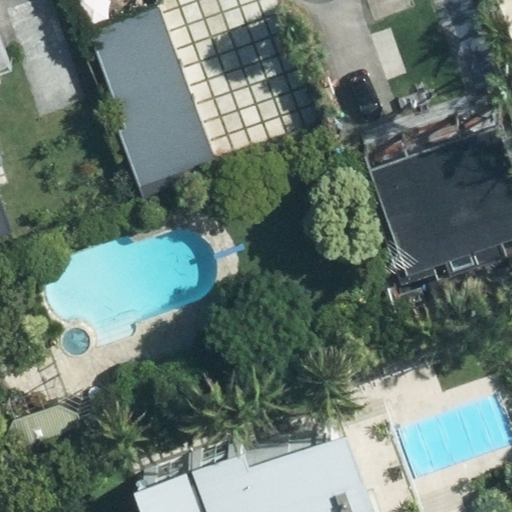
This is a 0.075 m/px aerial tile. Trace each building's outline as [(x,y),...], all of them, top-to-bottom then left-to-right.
[(156,6),(88,32),(146,184),(215,158),(156,6)] [(0,21),(0,70),(17,63),(0,21)] [(372,217),(399,286),(431,273),(434,282),(511,251),(511,158),(497,121),(373,169),(390,210),(372,217)] [(0,231),(15,225),(0,187),(0,231)] [(398,511),(368,437),(276,475),(269,458),(155,504),(158,511),(398,511)]
